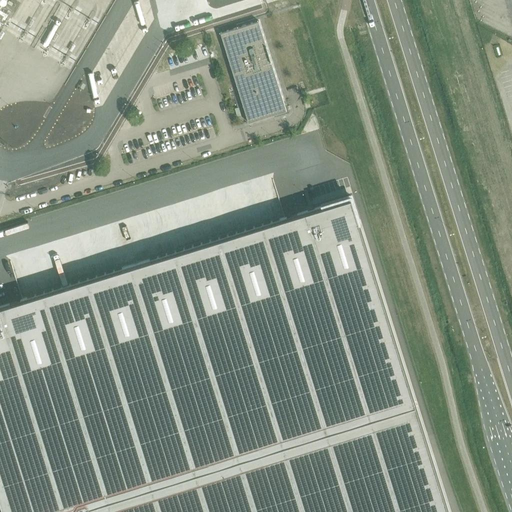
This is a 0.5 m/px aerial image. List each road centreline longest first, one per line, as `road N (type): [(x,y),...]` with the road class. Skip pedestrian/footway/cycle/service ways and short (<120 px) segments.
road 1 (secondary): [(366,0),(511,472)]
road 2 (unknown): [(0,242),(18,230),(323,141),(341,152),(374,267)]
road 3 (secondary): [(511,381),(394,0)]
road 4 (unknown): [(0,375),(23,375),(374,267)]
road 5 (unclassified): [(0,211),(289,123),(294,96)]
road 6 (unknown): [(212,511),(430,440)]
road 7 (unknown): [(374,267),(430,440)]
